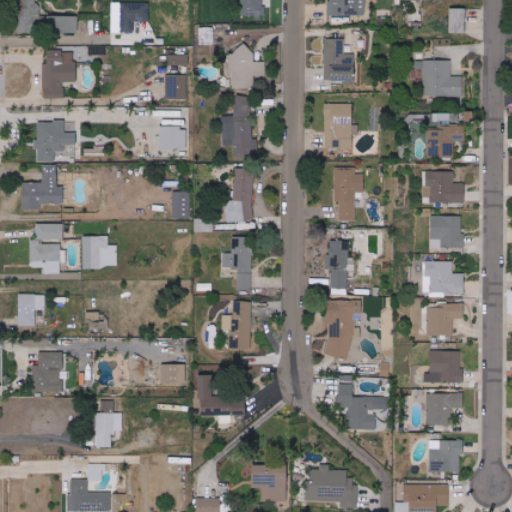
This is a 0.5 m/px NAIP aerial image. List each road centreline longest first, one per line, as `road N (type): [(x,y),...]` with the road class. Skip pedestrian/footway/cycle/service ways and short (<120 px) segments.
road 1 (residential): [(293,0),(291,384),(389,474),(394,511)]
road 2 (residential): [(494,497),(498,0)]
